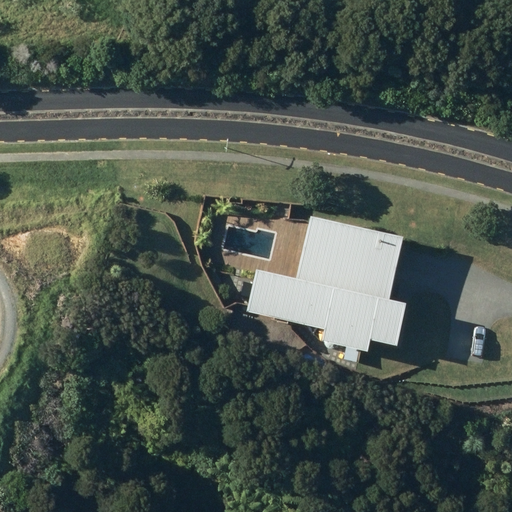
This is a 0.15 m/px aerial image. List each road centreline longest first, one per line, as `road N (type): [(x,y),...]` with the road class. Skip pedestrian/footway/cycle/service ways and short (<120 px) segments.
road 1 (residential): [(511,209),(370,163),(110,135),(0,139)]
road 2 (residential): [(0,106),(108,106),(380,129),(511,173)]
